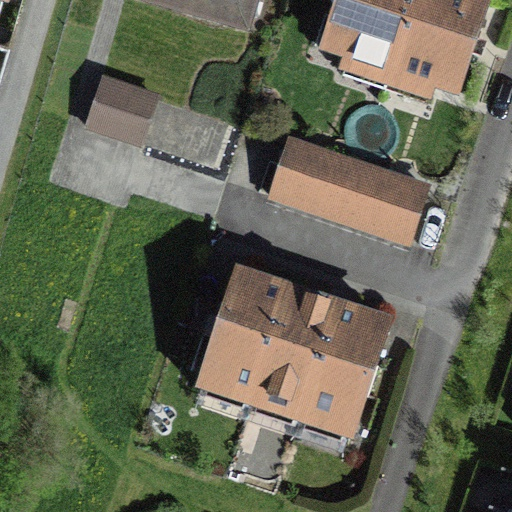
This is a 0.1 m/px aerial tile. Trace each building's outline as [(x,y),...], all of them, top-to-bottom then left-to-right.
[(257,0),(112,0),(110,7),(245,44),(257,0)] [(339,0),(319,58),(386,82),(415,0),(339,0)] [(494,8),(470,0),(415,0),(386,82),(459,107),(494,8)] [(157,103),(101,81),(84,126),(140,148),(157,103)] [(319,154),(292,144),(274,197),(300,207),(319,154)] [(345,163),(319,154),(300,207),(326,216),(345,163)] [(372,172),(345,163),(326,216),(353,225),(372,172)] [(399,181),(372,172),(353,225),(380,235),(399,181)] [(426,191),(399,181),(380,235),(407,244),(426,191)] [(203,376),(253,393),(288,294),(237,277),(203,376)] [(337,310),(288,294),(253,393),(304,410),(337,310)] [(388,327),(337,310),(304,410),(354,427),(388,327)]
